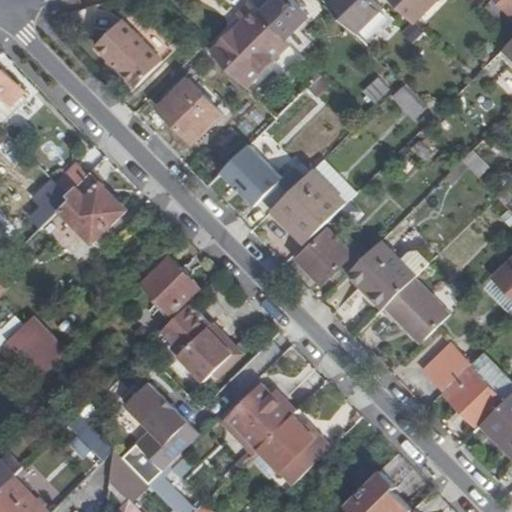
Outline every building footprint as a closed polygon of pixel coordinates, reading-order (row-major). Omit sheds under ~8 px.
[(294,0),(271,0),(258,12),(285,39),(310,15),(294,0)] [(394,0),(336,0),(329,7),(362,40),(399,4),(394,0)] [(394,0),(399,4),(419,25),(444,0),(394,0)] [(511,0),(488,0),(482,5),(488,11),(511,34),(511,0)] [(246,91),(293,46),(285,39),(258,12),(253,7),(240,19),(245,25),(213,57),(246,91)] [(166,65),(125,22),(99,48),(114,63),(116,61),(124,69),(122,70),(140,89),(166,65)] [(0,124),(17,141),(20,138),(9,126),(22,113),(16,107),(27,97),(0,69),(0,124)] [(381,103),(393,86),(378,76),(366,93),(381,103)] [(322,98),(334,87),(325,78),(313,89),(322,98)] [(226,116),(191,80),(161,109),(197,145),(226,116)] [(394,96),(416,119),(430,106),(408,83),(394,96)] [(0,152),(3,156),(17,141),(0,124),(0,152)] [(270,216),(301,184),(255,139),(224,171),(270,216)] [(81,164),(60,184),(71,196),(92,175),(81,164)] [(98,177),(94,173),(92,175),(71,196),(75,199),(98,177)] [(130,211),(98,177),(75,199),(64,211),(97,243),(130,211)] [(267,219),(300,254),(340,215),(307,181),(267,219)] [(263,224),(297,258),(300,254),(267,219),(263,224)] [(356,256),(333,233),(302,263),(325,286),(356,256)] [(352,275),(388,311),(390,309),(421,279),(386,242),(352,275)] [(0,298),(39,260),(27,247),(0,274),(0,298)] [(175,259),(148,285),(175,313),(202,286),(175,259)] [(511,265),(499,278),(511,291),(511,265)] [(414,324),(429,340),(455,315),(421,279),(390,309),(408,329),(414,324)] [(210,328),(189,307),(167,329),(189,351),(183,356),(208,383),(218,373),(236,355),(210,328)] [(72,351),(37,317),(26,327),(10,342),(45,378),(55,367),(72,351)] [(243,355),(214,325),(210,328),(236,355),(218,373),(222,376),(243,355)] [(429,373),(448,393),(477,364),(459,345),(429,373)] [(511,379),(487,354),(477,364),(448,393),(481,427),(507,401),(509,403),(511,399),(511,379)] [(71,383),(55,367),(45,378),(60,394),(71,383)] [(167,471),(204,435),(153,383),(130,405),(155,430),(141,444),(167,471)] [(231,417),(262,449),(295,416),(300,412),(287,399),(283,403),(275,395),(265,385),(231,417)] [(275,395),(283,403),(287,399),(279,391),(275,395)] [(511,448),(511,399),(509,403),(486,426),(510,451),(511,448)] [(64,432),(88,454),(93,448),(104,457),(113,447),(79,416),(64,432)] [(306,428),(295,416),(262,449),(296,484),(334,447),(321,434),(317,439),(306,428)] [(311,423),(306,428),(317,439),(321,434),(311,423)] [(370,474),(349,451),(337,463),(357,486),(370,474)] [(0,493),(9,485),(12,482),(0,469),(0,468),(4,465),(0,461),(0,493)] [(413,511),(416,509),(397,490),(400,486),(385,469),(349,505),(356,511),(413,511)] [(196,511),(161,477),(151,487),(176,511),(196,511)] [(35,511),(9,485),(0,493),(0,511),(35,511)]
